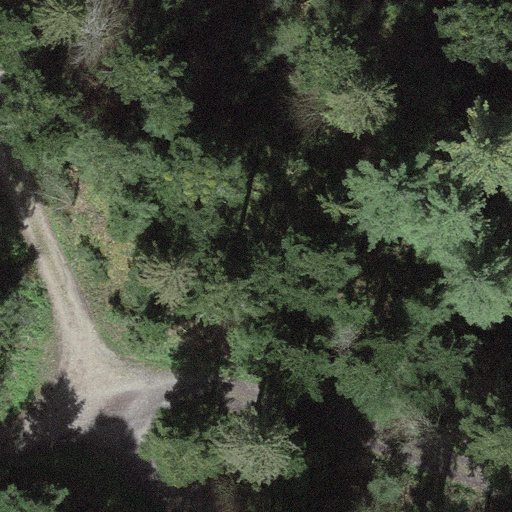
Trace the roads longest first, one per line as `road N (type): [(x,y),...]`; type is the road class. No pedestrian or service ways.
road 1 (track): [(0,434),(89,393),(252,396),(511,485)]
road 2 (track): [(0,120),(89,393)]
